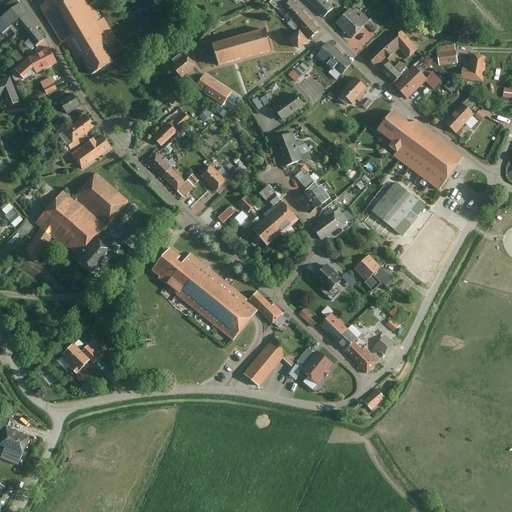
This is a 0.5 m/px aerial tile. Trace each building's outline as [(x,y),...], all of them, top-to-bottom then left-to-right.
[(61,45),(65,43),(76,61),(80,59),(90,77),(96,74),(106,68),(106,67),(112,64),(102,46),(115,38),(103,18),(101,20),(89,0),(51,0),(39,8),(61,45)] [(318,29),(291,0),(289,0),(277,11),(290,25),(297,19),(311,35),(318,29)] [(306,0),(331,24),(343,11),(331,0),(306,0)] [(39,27),(21,5),(4,19),(13,31),(17,28),(37,50),(48,42),(39,27)] [(361,19),(353,11),(340,25),(354,38),(370,22),(364,16),(361,19)] [(421,52),(403,32),(372,58),(382,70),(403,52),(411,61),(421,52)] [(264,33),(212,48),(217,67),(269,53),(264,33)] [(353,70),(328,46),(316,59),(341,83),(353,70)] [(460,65),(457,46),(437,50),(440,68),(460,65)] [(57,66),(50,51),(33,60),(38,70),(40,74),(57,66)] [(173,67),(181,78),(196,68),(187,56),(173,67)] [(486,84),(490,58),(478,56),(476,72),(464,71),(463,81),(486,84)] [(299,82),(313,66),(305,58),(290,75),(299,82)] [(33,60),(18,71),(27,78),(38,70),(33,60)] [(404,77),(392,62),(382,70),(394,85),(404,77)] [(394,85),(408,101),(427,82),(413,68),(404,77),(394,85)] [(204,76),(196,88),(222,106),(230,94),(204,76)] [(23,104),(13,79),(0,84),(0,102),(1,104),(12,99),(16,107),(23,104)] [(370,92),(357,80),(341,97),(354,109),(370,92)] [(58,92),(55,84),(46,88),(49,96),(58,92)] [(261,110),(272,102),(265,93),(254,101),(261,110)] [(294,95),(274,109),(284,124),(304,110),(294,95)] [(82,108),(74,98),(64,106),(71,116),(82,108)] [(445,124),(456,135),(474,116),(463,105),(445,124)] [(189,112),(178,120),(184,127),(194,119),(189,112)] [(397,155),(394,159),(438,192),(462,159),(417,123),(410,125),(394,113),(377,132),(393,144),(390,149),(397,155)] [(95,131),(87,119),(66,132),(74,144),(71,146),(73,150),(85,143),(82,139),(95,131)] [(153,139),(161,147),(177,133),(168,125),(153,139)] [(296,136),(276,142),(284,171),(313,163),(310,153),(301,156),(296,136)] [(111,150),(100,137),(76,156),(87,170),(111,150)] [(359,143),(347,145),(349,155),(360,153),(359,143)] [(172,169),(156,154),(147,164),(162,179),(172,169)] [(309,166),(297,175),(308,190),(320,181),(309,166)] [(227,181),(211,167),(201,178),(216,193),(227,181)] [(172,169),(162,179),(178,193),(187,184),(172,169)] [(74,200),(65,192),(37,225),(42,229),(23,257),(34,264),(52,238),(78,260),(74,264),(93,281),(115,256),(95,241),(129,202),(96,175),(74,200)] [(430,204),(397,179),(364,222),(387,240),(395,229),(405,237),(414,225),(407,220),(414,210),(421,216),(430,204)] [(318,188),(300,201),(310,214),(328,201),(318,188)] [(241,204),(250,214),(258,206),(249,196),(241,204)] [(2,210),(19,227),(27,219),(10,202),(2,210)] [(298,220),(283,205),(269,217),(283,234),(298,220)] [(345,225),(334,207),(322,215),(327,221),(313,231),(320,242),(345,225)] [(269,217),(253,231),(267,248),(283,234),(269,217)] [(247,301),(190,255),(181,268),(176,264),(180,259),(169,251),(151,273),(159,279),(158,281),(177,296),(176,298),(233,343),(257,312),(245,303),(247,301)] [(397,279),(371,255),(356,271),(376,290),(383,282),(389,288),(397,279)] [(342,281),(327,266),(313,281),(328,295),(342,281)] [(273,308),(258,293),(248,302),(273,326),(284,315),(275,306),(273,308)] [(322,324),(306,310),(302,315),(317,329),(322,324)] [(351,331),(332,316),(321,329),(340,344),(351,331)] [(388,325),(397,333),(403,327),(394,319),(388,325)] [(387,356),(397,345),(387,336),(377,347),(387,356)] [(79,344),(66,357),(86,374),(109,348),(96,337),(85,349),(79,344)] [(274,341),(244,376),(259,388),(288,353),(274,341)] [(382,363),(361,343),(349,356),(370,376),(382,363)] [(334,362),(319,350),(313,358),(307,353),(293,371),(314,388),(334,362)] [(51,389),(68,368),(61,363),(54,372),(49,369),(40,381),(51,389)] [(302,388),(289,384),(287,391),(300,395),(302,388)] [(363,401),(371,410),(385,399),(377,389),(363,401)] [(9,423),(0,418),(0,425),(6,429),(9,423)] [(24,456),(31,439),(9,430),(2,446),(24,456)]
